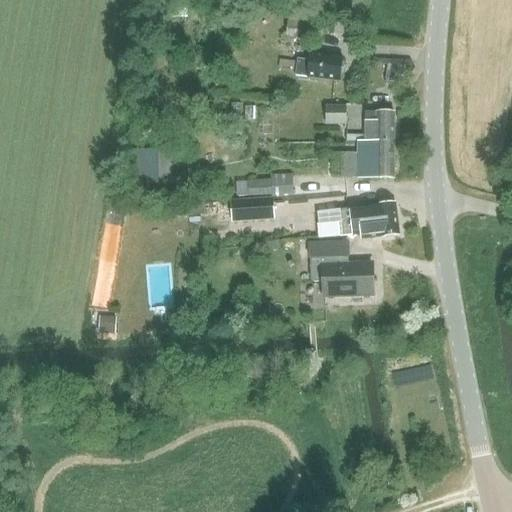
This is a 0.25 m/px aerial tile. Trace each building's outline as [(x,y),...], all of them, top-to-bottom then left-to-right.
[(311,41),(313,25),(314,13),(290,10),(286,38),(311,41)] [(345,36),(346,26),(335,25),(334,35),(345,36)] [(310,56),(309,61),(296,59),(295,78),(340,82),(342,59),(310,56)] [(295,62),(279,60),(278,70),(294,72),(295,62)] [(404,78),(405,67),(387,65),(385,83),(396,84),(397,77),(404,78)] [(346,127),(346,106),(325,106),(325,127),(346,127)] [(346,143),(360,144),(366,143),(366,146),(395,147),(395,114),(366,114),(366,136),(345,136),(346,143)] [(155,120),(142,119),(140,142),(154,143),(155,120)] [(395,179),(395,147),(366,146),(366,143),(360,144),(360,154),(344,154),(344,179),(395,179)] [(161,152),(138,152),(139,182),(161,182),(161,152)] [(245,180),(245,184),(236,184),(236,196),(245,196),(271,195),(271,179),(245,180)] [(232,222),(273,219),(272,199),(231,202),(232,222)] [(400,235),(396,204),(338,211),(338,219),(339,230),(341,237),(371,234),(372,239),(400,235)] [(343,243),(311,244),(312,280),(315,283),(324,283),(325,297),(374,295),(373,265),(347,266),(343,263),(343,243)] [(117,318),(99,317),(98,334),(116,335),(117,318)]
